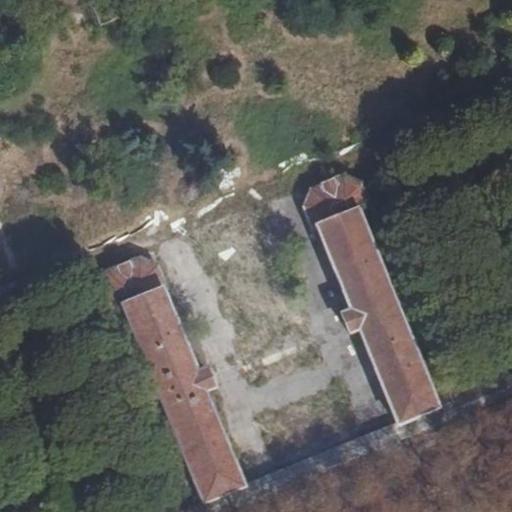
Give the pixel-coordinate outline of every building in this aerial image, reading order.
[(357,330),(397,427),(436,410),(432,400),(361,227),(374,222),(392,213),(387,200),(368,207),(359,184),(342,179),(311,192),(303,209),(311,232),(316,230),(350,313),(340,317),(346,334),(357,330)] [(234,350),(247,387),(310,365),(256,214),(188,238),(202,277),(212,273),(239,348),(234,350)] [(0,225),(0,277),(17,272),(0,225)] [(202,506),(242,490),(202,392),(213,388),(205,371),(194,375),(161,295),(166,292),(156,267),(139,261),(109,273),(101,292),(108,314),(90,322),(97,334),(114,328),(128,323),(202,506)] [(232,511),(373,455),(511,398),(511,379),(506,382),(436,410),(397,427),(242,490),(202,506),(191,511),(188,511),(232,511)] [(253,418),(270,462),(355,429),(338,385),(253,418)]
